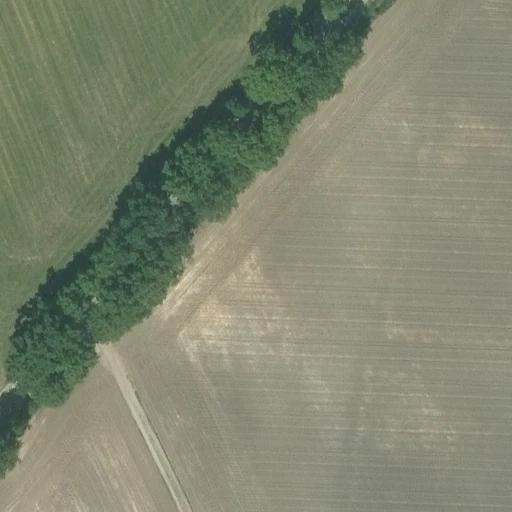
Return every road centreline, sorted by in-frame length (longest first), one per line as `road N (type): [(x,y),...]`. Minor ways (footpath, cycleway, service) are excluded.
road 1 (tertiary): [(0,410),(351,0)]
road 2 (track): [(83,311),(184,511)]
